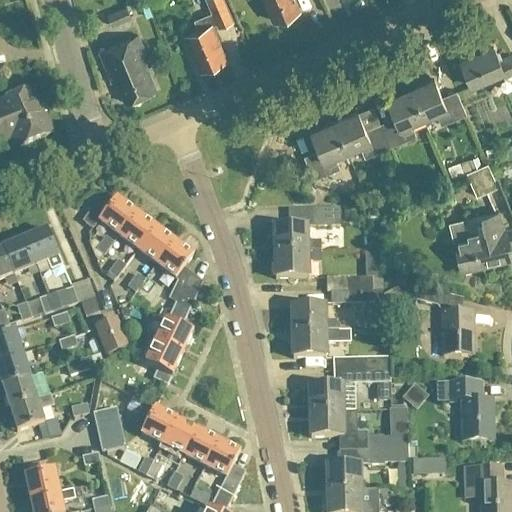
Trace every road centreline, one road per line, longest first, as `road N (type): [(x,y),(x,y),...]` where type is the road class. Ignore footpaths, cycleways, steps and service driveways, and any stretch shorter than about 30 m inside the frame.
road 1 (residential): [(286,511),(229,264),(177,127)]
road 2 (residential): [(177,127),(469,0)]
road 3 (residential): [(103,157),(52,0)]
